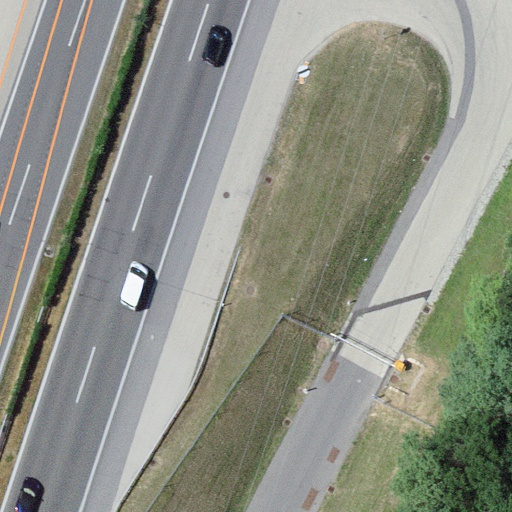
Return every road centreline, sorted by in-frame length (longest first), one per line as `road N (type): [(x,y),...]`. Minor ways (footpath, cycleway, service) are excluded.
road 1 (motorway): [(42,511),(210,0)]
road 2 (motorway): [(86,0),(0,257)]
